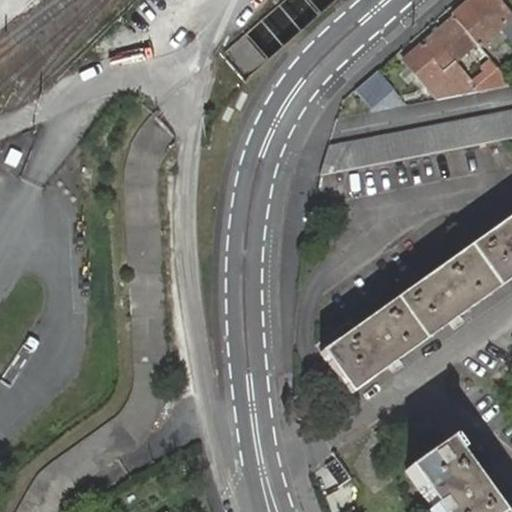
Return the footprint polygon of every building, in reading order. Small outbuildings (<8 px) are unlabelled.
[(511,16),(496,0),(470,0),(452,16),(475,43),(478,46),(499,28),(507,36),(511,31),(511,16)] [(477,91),(478,92),(511,85),(499,70),(495,66),(491,70),(483,77),(472,86),(460,71),(453,63),(475,43),(452,16),(402,60),(437,99),(477,91)] [(249,76),(268,58),(245,33),(226,51),(249,76)] [(505,140),(511,138),(511,111),(328,147),(319,176),(505,140)] [(511,278),(511,215),(489,232),(320,353),(350,395),(511,278)] [(458,453),(449,441),(404,472),(431,509),(428,511),(496,511),(480,490),(473,480),(456,455),(458,453)]
